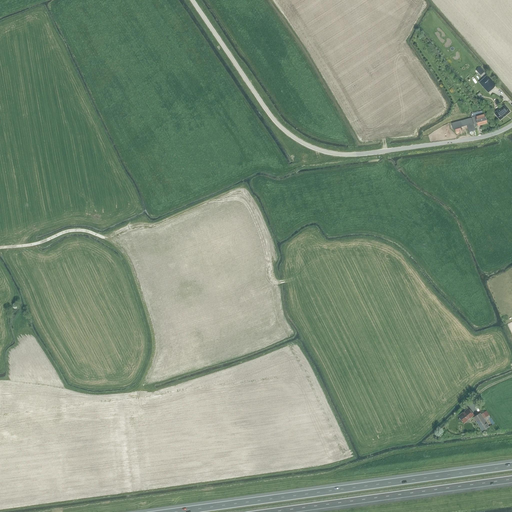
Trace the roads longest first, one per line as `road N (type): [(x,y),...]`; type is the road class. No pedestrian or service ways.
road 1 (unclassified): [(511,125),(365,154),(317,149),(278,126),(191,0)]
road 2 (motorway): [(511,465),(175,511)]
road 3 (motorway): [(272,511),(511,479)]
